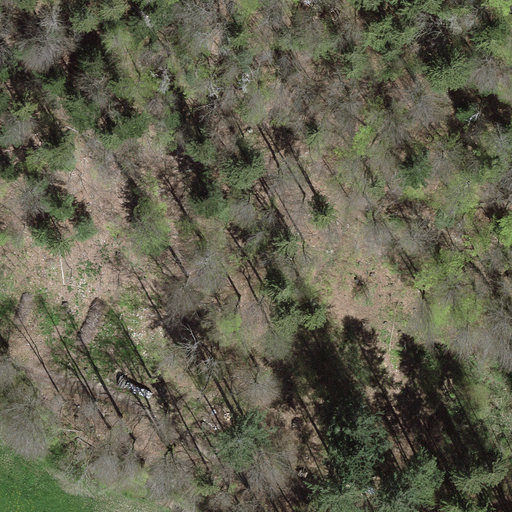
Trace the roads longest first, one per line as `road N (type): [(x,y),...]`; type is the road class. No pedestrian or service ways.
road 1 (track): [(511,276),(431,219),(201,111),(9,0)]
road 2 (track): [(0,363),(101,393),(269,481),(412,511),(511,507)]
